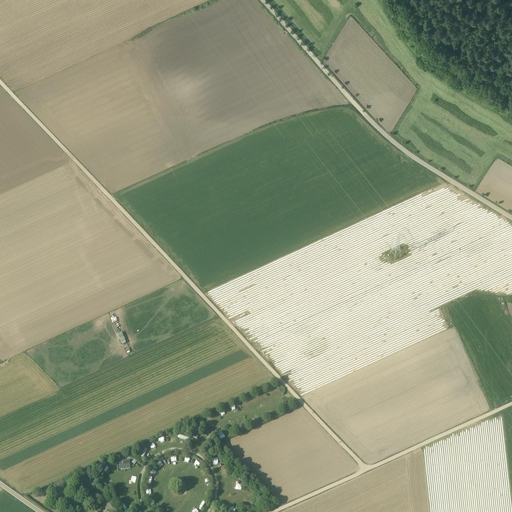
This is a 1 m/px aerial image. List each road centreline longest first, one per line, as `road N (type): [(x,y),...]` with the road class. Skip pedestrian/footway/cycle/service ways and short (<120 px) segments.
road 1 (track): [(365,470),(0,82)]
road 2 (unclassified): [(262,0),(384,134),(511,217)]
road 3 (track): [(365,470),(511,405)]
